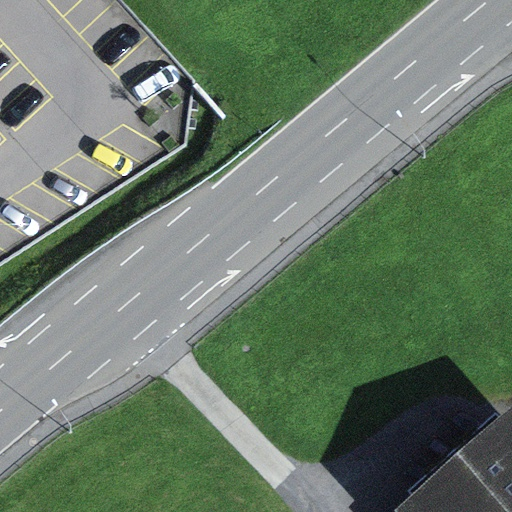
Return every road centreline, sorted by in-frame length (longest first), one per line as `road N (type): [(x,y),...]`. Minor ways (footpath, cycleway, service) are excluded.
road 1 (primary): [(486,0),(0,396)]
road 2 (track): [(113,305),(313,511)]
